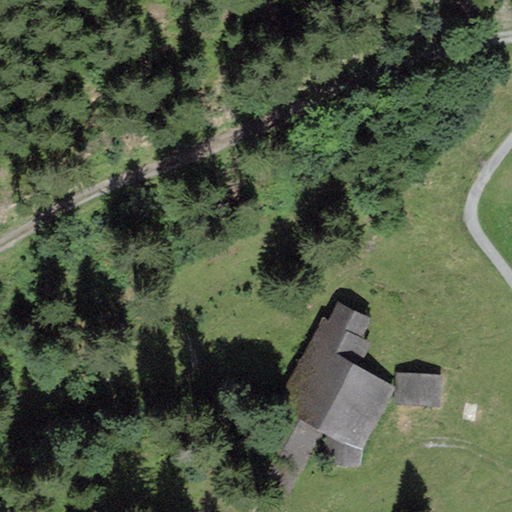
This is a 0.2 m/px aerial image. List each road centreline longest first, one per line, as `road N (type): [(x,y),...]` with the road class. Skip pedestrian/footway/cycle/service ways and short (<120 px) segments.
road 1 (track): [(0,246),(114,181),(305,98),(482,35),(511,35)]
road 2 (track): [(511,279),(475,231),(469,210),(474,188),(511,136)]
road 3 (track): [(382,315),(433,335),(511,328)]
